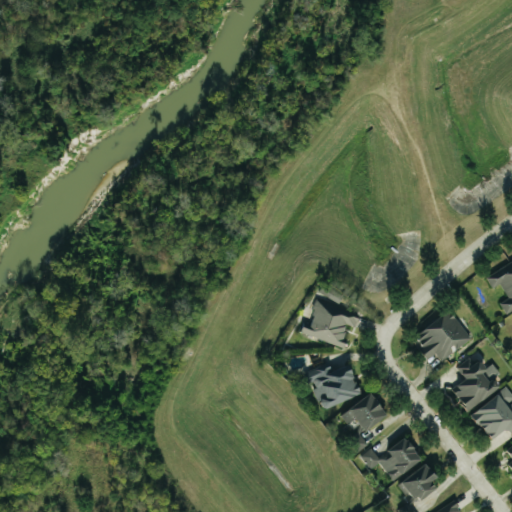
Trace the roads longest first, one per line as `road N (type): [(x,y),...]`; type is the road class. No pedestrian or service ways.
road 1 (residential): [(383,363),(391,322),(511,222)]
road 2 (residential): [(500,511),(383,363)]
